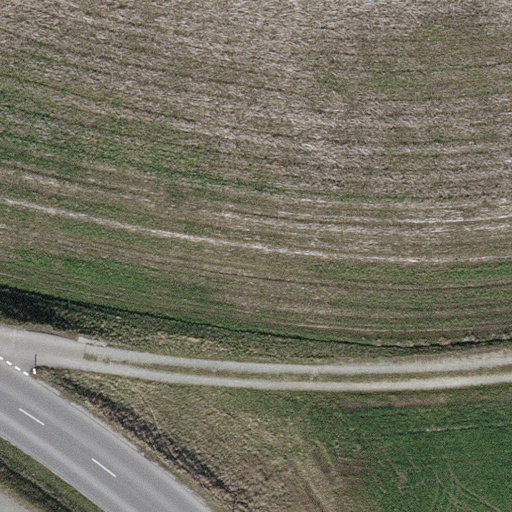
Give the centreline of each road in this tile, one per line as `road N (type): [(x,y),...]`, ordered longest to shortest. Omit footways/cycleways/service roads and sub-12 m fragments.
road 1 (track): [(0,349),(205,373),(511,367)]
road 2 (tertiary): [(0,392),(181,511)]
